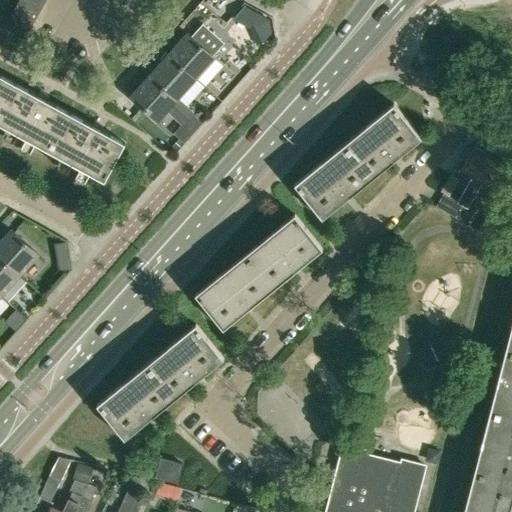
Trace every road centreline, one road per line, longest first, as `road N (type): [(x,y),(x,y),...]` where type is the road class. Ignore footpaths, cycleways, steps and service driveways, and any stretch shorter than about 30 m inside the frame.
road 1 (residential): [(283,511),(282,473),(211,406),(471,108)]
road 2 (primary): [(0,436),(349,48)]
road 3 (residential): [(0,376),(315,23),(284,0)]
